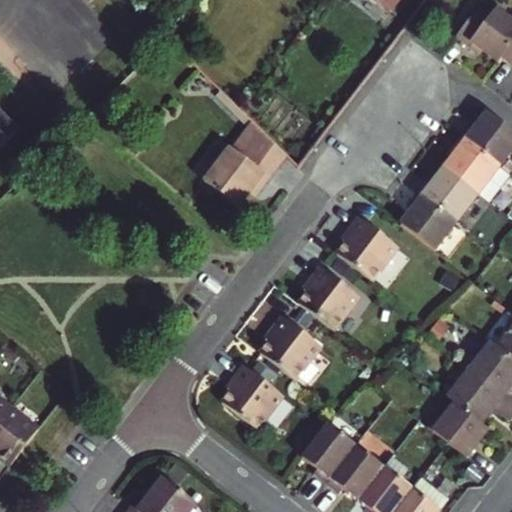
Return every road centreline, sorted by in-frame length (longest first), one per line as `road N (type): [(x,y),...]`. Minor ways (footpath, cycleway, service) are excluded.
road 1 (residential): [(511,109),(427,50),(152,409)]
road 2 (residential): [(152,409),(282,511)]
road 3 (residential): [(152,409),(73,511)]
